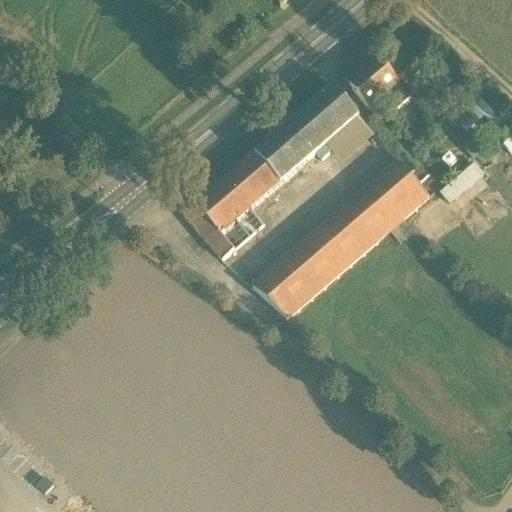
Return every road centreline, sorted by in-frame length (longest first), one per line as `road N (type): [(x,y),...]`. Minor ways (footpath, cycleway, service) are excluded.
road 1 (primary): [(127,200),(367,0)]
road 2 (residential): [(127,200),(0,63)]
road 3 (primary): [(0,306),(127,200)]
road 4 (track): [(403,0),(511,95)]
